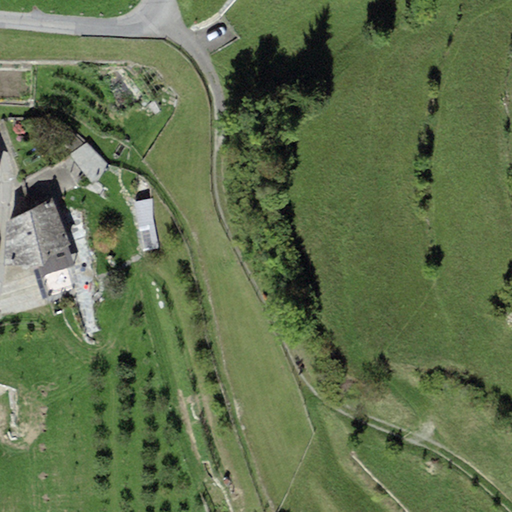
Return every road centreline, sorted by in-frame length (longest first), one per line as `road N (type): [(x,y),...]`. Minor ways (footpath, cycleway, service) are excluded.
road 1 (track): [(158,12),(206,76),(221,201),(310,385),(442,451),(511,510)]
road 2 (unclassified): [(0,21),(131,24),(158,12),(159,0)]
